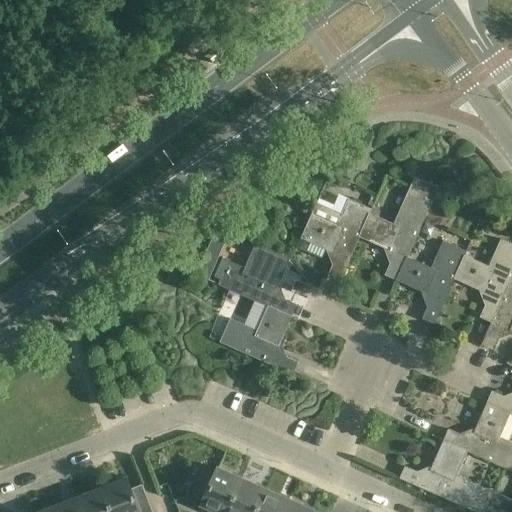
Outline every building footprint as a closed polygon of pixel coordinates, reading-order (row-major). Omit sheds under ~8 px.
[(408,257),(424,220),(439,187),(415,176),(393,224),(370,214),(370,213),(365,224),(359,238),(395,254),(386,275),(397,279),(404,265),(407,257),(408,257)] [(340,281),(359,238),(365,224),(370,213),(370,214),(372,210),(348,199),(341,213),(317,202),(301,239),(337,255),(328,276),(340,281)] [(431,267),(408,257),(407,257),(404,265),(397,279),(396,281),(433,297),(423,318),(436,323),(455,280),(460,268),(465,256),(467,251),(458,248),(460,245),(455,242),(454,245),(453,245),(458,236),(447,231),(431,267)] [(489,266),(465,256),(460,268),(455,280),(490,296),(481,316),(493,322),(511,278),(511,244),(501,239),(489,266)] [(222,275),(218,284),(268,307),(290,316),(295,304),(271,294),(273,288),(277,289),(290,259),(266,248),(256,272),(229,260),(226,266),(220,263),(216,272),(222,275)] [(505,328),(511,331),(511,278),(493,322),(483,344),(495,349),(505,328)] [(230,319),(220,342),(292,374),(298,361),(273,350),(276,345),(279,346),(292,317),(290,316),(268,307),(257,331),(230,319)] [(511,414),(511,399),(495,391),(489,404),(511,414)] [(511,442),(502,438),(511,415),(511,414),(489,404),(487,403),(472,438),(451,429),(446,440),(445,441),(468,451),(511,470),(511,442)] [(511,499),(457,475),(468,451),(445,441),(446,440),(444,440),(428,476),(407,467),(402,479),(476,511),(508,511),(511,504),(511,499)] [(202,506),(215,511),(228,511),(243,479),(219,468),(216,473),(204,468),(190,498),(203,504),(202,506)] [(129,478),(104,488),(113,511),(152,511),(141,484),(132,487),(129,478)] [(228,511),(257,511),(267,489),(243,479),(228,511)] [(85,511),(113,511),(104,488),(79,497),(85,511)] [(257,511),(286,511),(292,500),(267,489),(257,511)] [(56,511),(85,511),(79,497),(55,507),(56,511)] [(286,511),(315,511),(316,511),(292,500),(286,511)]
